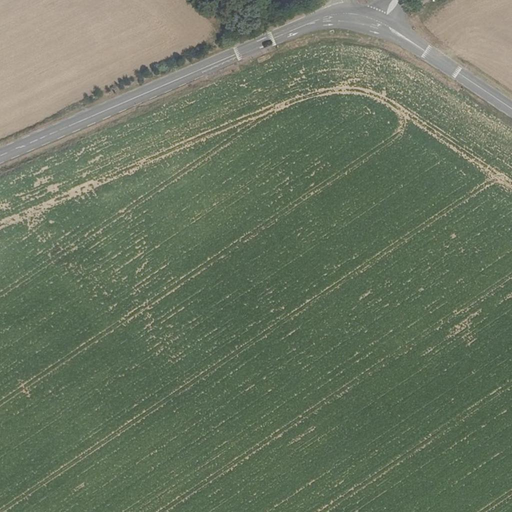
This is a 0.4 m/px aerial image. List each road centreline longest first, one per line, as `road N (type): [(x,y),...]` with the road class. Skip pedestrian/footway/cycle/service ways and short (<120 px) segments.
road 1 (tertiary): [(0,156),(324,17),(381,22)]
road 2 (tertiary): [(381,22),(511,109)]
